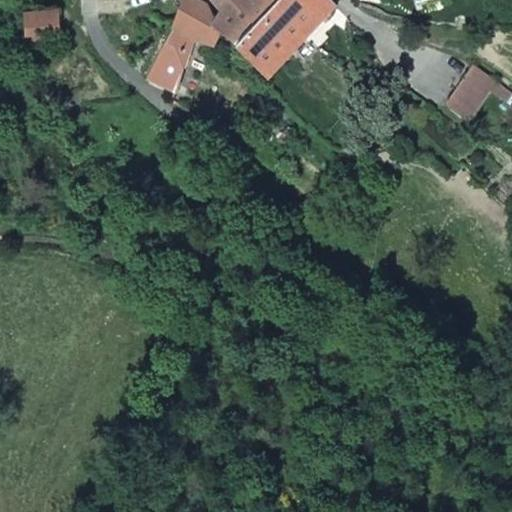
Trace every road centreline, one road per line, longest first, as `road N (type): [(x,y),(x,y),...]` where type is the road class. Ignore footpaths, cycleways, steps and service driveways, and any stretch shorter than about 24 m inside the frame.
road 1 (unclassified): [(226,325),(244,325),(279,288),(272,235),(254,188),(203,132),(101,46),(86,4)]
road 2 (track): [(0,236),(111,251),(226,325)]
road 3 (track): [(93,511),(115,465),(226,325)]
